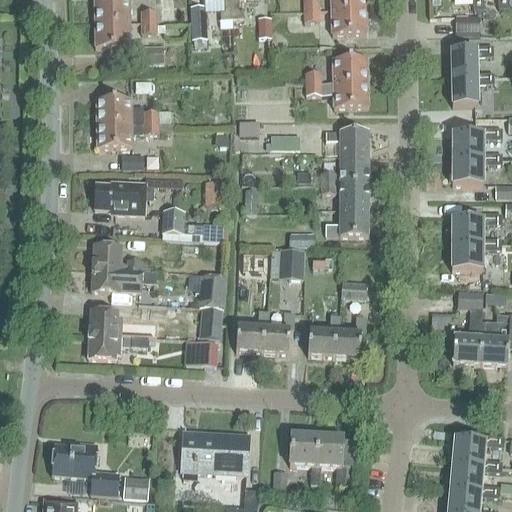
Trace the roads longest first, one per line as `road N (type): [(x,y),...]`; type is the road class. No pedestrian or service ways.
road 1 (residential): [(406,410),(405,0)]
road 2 (tertiary): [(28,386),(49,171),(44,0)]
road 3 (residential): [(406,410),(28,386)]
road 4 (tertiary): [(13,511),(28,386)]
